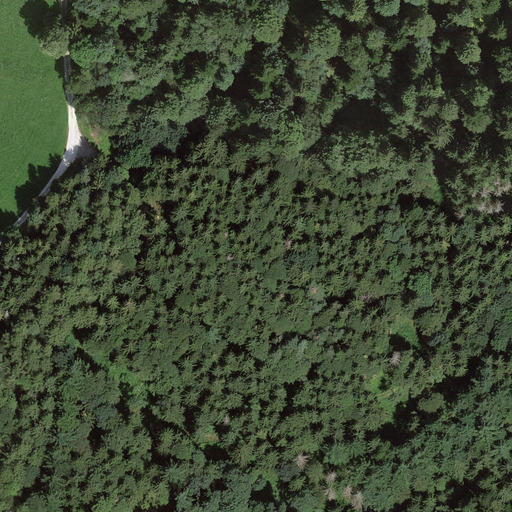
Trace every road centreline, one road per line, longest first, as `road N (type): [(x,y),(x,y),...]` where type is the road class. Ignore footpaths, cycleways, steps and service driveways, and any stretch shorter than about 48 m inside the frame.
road 1 (track): [(42,511),(65,377),(146,239),(140,200),(70,133)]
road 2 (track): [(0,239),(40,200),(69,145),(63,0)]
